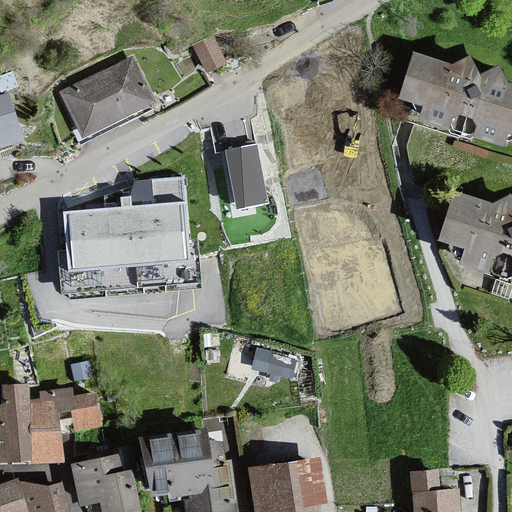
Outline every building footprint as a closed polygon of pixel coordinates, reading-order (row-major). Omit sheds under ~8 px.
[(209,37),(189,47),(204,76),(224,66),(209,37)] [(134,56),(60,92),(82,137),(156,101),(134,56)] [(511,85),(411,56),(400,96),(422,102),(418,115),(506,141),(509,132),(511,132),(511,85)] [(9,95),(0,97),(0,146),(23,140),(9,95)] [(257,144),(225,150),(235,208),(267,202),(257,144)] [(132,206),(63,212),(66,251),(60,251),(64,295),(200,284),(196,238),(190,239),(185,177),(133,181),(131,194),(132,206)] [(511,217),(450,200),(434,256),(511,277),(511,217)] [(298,358),(257,348),(252,368),(293,378),(298,358)] [(0,466),(57,463),(53,407),(25,409),(24,387),(0,387),(0,466)] [(91,394),(64,398),(70,434),(97,429),(91,394)] [(237,511),(226,427),(140,438),(148,500),(179,496),(181,511),(237,511)] [(119,457),(76,465),(83,504),(102,500),(104,511),(133,511),(138,511),(130,474),(122,475),(119,457)] [(321,511),(315,461),(248,469),(254,511),(262,510),(261,511),(321,511)] [(417,511),(459,511),(459,503),(458,491),(437,492),(436,471),(415,473),(417,511)] [(16,482),(0,487),(0,511),(26,511),(20,493),(16,482)] [(67,511),(60,483),(39,483),(23,483),(30,511),(67,511)]
